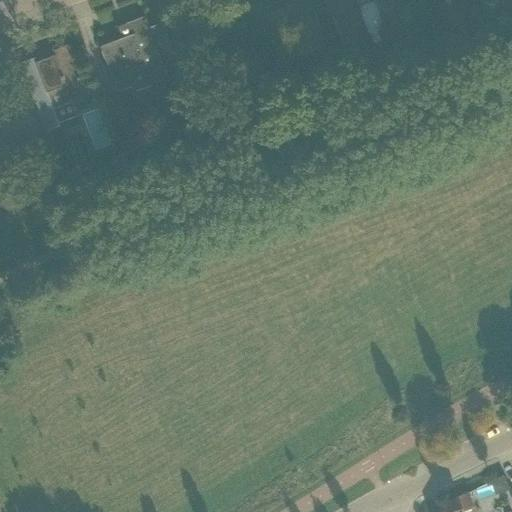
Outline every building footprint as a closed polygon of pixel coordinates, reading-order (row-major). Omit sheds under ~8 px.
[(310,8),(307,0),(249,0),(254,11),(284,0),(286,0),(292,15),(310,8)] [(323,0),(329,14),(342,9),(338,0),(323,0)] [(314,18),(326,13),(324,6),(311,11),(314,18)] [(356,49),(357,48),(342,9),(329,14),(347,61),(359,57),(356,49)] [(161,22),(148,28),(144,16),(126,23),(130,34),(99,47),(106,65),(110,75),(116,92),(134,85),(136,90),(168,78),(156,46),(169,41),(161,22)] [(75,109),(91,103),(68,44),(51,50),(53,55),(35,62),(33,57),(20,63),(46,131),(59,125),(58,122),(77,114),(75,109)] [(124,153),(140,147),(119,94),(103,100),(124,153)] [(49,180),(63,174),(48,134),(34,140),(49,180)] [(475,511),(474,507),(470,492),(440,506),(441,511),(475,511)]
